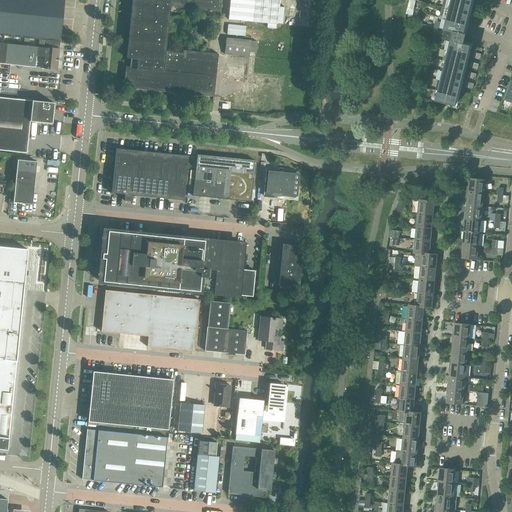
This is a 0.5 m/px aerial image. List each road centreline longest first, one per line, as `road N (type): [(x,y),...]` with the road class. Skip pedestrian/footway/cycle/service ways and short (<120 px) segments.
road 1 (unclassified): [(387,147),(84,114)]
road 2 (unclassified): [(500,511),(491,440),(506,296)]
road 3 (unknown): [(66,298),(36,299),(18,467)]
road 4 (unclassified): [(243,511),(46,491)]
road 5 (unclassified): [(60,352),(253,370)]
road 6 (unclassified): [(258,228),(74,213)]
road 7 (unclassified): [(387,147),(511,160)]
road 8 (tertiary): [(60,352),(72,231)]
